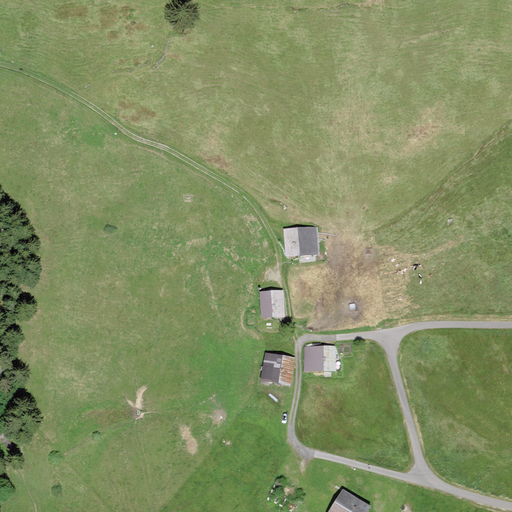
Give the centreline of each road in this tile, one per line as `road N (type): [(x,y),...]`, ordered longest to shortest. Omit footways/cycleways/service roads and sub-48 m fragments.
road 1 (unclassified): [(511,506),(427,475),(391,348),(395,336),(418,325),(511,324)]
road 2 (track): [(427,475),(403,477),(296,444),(290,426),(302,342)]
